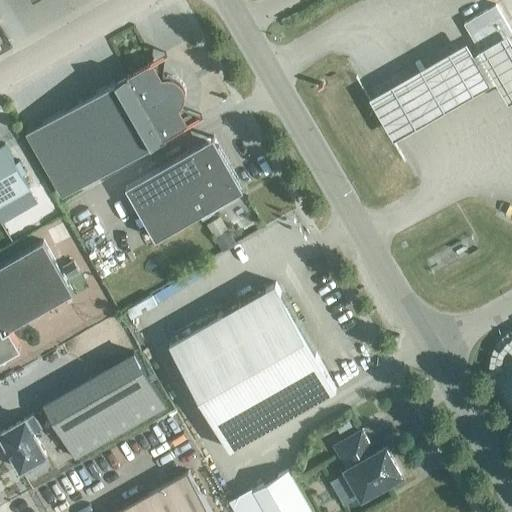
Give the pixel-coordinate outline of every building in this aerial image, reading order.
[(511,37),(511,32),(502,15),(495,3),(463,22),(482,54),(511,37)] [(359,99),(383,141),(485,84),(461,41),(359,99)] [(188,123),(179,107),(184,101),(186,94),(185,87),(182,81),(176,76),(169,75),(162,76),(152,60),(128,74),(127,73),(126,74),(128,76),(117,82),(116,79),(115,80),(116,81),(26,132),(62,195),(152,144),(152,145),(153,144),(150,138),(160,132),(163,138),(164,138),(164,137),(188,123)] [(213,136),(126,186),(156,238),(243,188),(213,136)] [(0,203),(29,187),(5,144),(0,146),(0,203)] [(210,216),(215,229),(228,224),(223,211),(210,216)] [(213,238),(221,251),(235,242),(227,229),(213,238)] [(0,359),(21,348),(10,329),(73,292),(43,240),(0,264),(0,359)] [(332,291),(346,282),(330,256),(315,266),(332,291)] [(62,266),(69,277),(80,271),(73,259),(62,266)] [(230,448),(336,388),(275,282),(169,342),(230,448)] [(164,405),(133,351),(44,402),(75,456),(164,405)] [(338,365),(341,375),(367,365),(363,356),(338,365)] [(36,360),(17,367),(27,389),(45,382),(36,360)] [(0,385),(8,381),(4,373),(0,375),(0,385)] [(0,432),(21,469),(47,454),(33,431),(37,428),(38,424),(32,413),(0,431),(0,432)] [(346,468),(362,496),(402,473),(386,446),(372,454),(367,447),(369,445),(361,431),(336,445),(349,467),(346,468)] [(252,489),(265,511),(312,511),(288,469),(252,489)] [(114,511),(211,511),(188,470),(114,511)]
